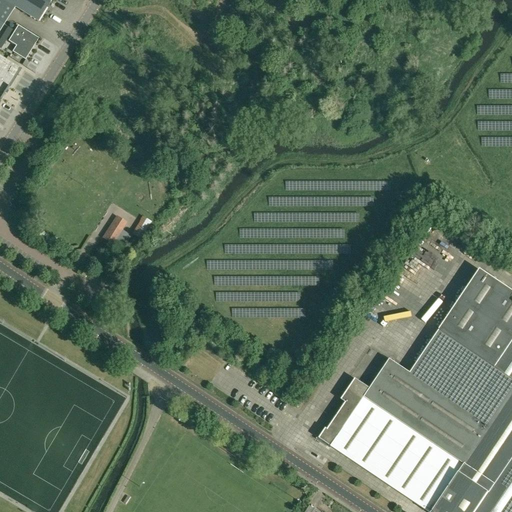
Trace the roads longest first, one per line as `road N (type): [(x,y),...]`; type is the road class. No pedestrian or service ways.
road 1 (unclassified): [(370,511),(0,268)]
road 2 (unknown): [(22,122),(36,146),(1,216),(6,230),(63,270)]
road 3 (unclassified): [(0,158),(98,0)]
